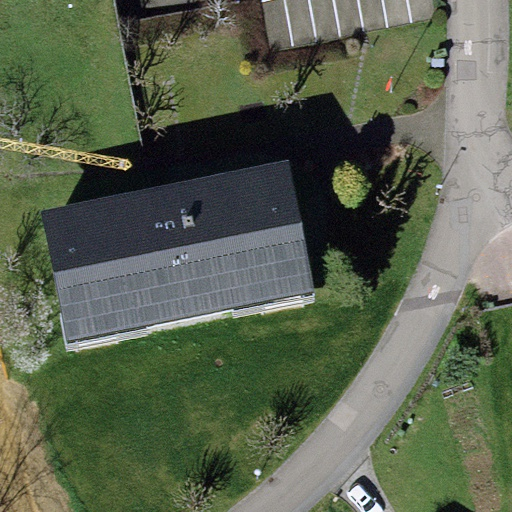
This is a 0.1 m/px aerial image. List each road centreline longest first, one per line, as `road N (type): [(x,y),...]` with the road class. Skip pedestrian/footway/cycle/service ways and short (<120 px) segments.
road 1 (residential): [(267,511),(349,425),(427,305),(488,178)]
road 2 (residential): [(472,0),(478,144),(488,178)]
